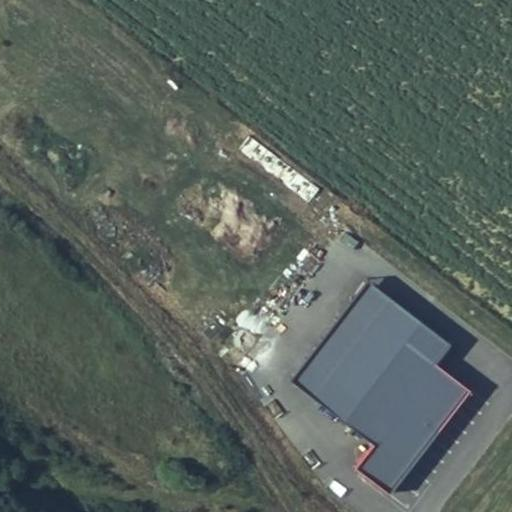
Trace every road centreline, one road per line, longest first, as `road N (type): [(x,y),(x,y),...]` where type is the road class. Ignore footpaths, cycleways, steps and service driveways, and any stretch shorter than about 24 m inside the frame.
road 1 (unknown): [(511,373),(474,328),(390,266),(358,267),(322,293),(285,344),(278,374),(320,439),(355,474)]
road 2 (unknown): [(437,511),(511,406)]
